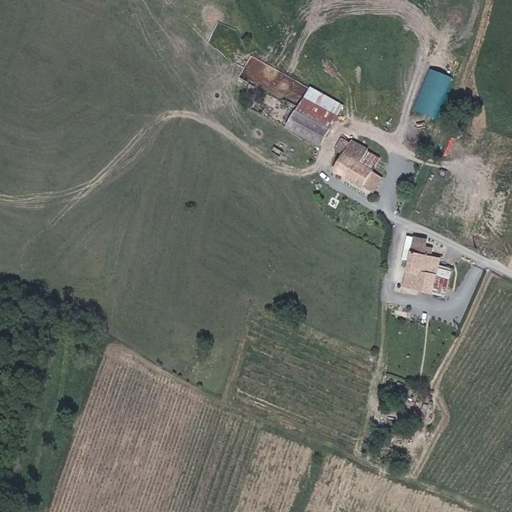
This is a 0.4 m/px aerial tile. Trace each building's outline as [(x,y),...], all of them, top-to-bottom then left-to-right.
[(432,67),(416,108),(437,117),(454,76),(432,67)] [(295,109),(287,125),(328,144),(335,129),(295,109)] [(349,156),(354,146),(346,142),(341,152),(349,156)] [(388,179),(372,171),(366,168),(369,162),(373,153),(355,144),(354,146),(349,156),(341,171),(379,193),(388,179)] [(366,168),(372,171),(374,166),(369,162),(366,168)] [(448,192),(459,194),(462,177),(451,175),(448,192)] [(417,282),(427,257),(424,256),(426,247),(417,244),(405,279),(417,282)] [(417,282),(431,286),(437,270),(430,267),(432,258),(427,257),(417,282)] [(424,305),(431,286),(417,282),(405,279),(400,295),(424,305)]
